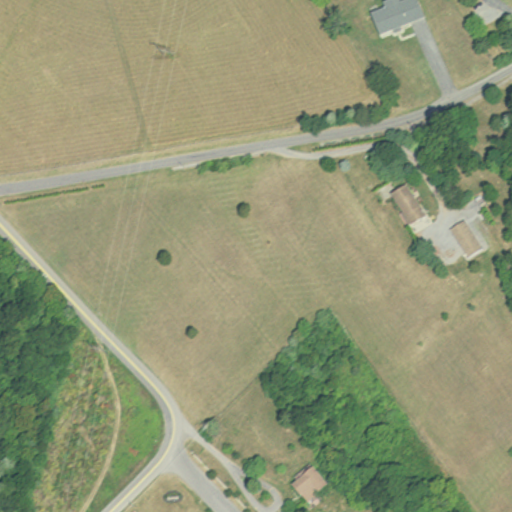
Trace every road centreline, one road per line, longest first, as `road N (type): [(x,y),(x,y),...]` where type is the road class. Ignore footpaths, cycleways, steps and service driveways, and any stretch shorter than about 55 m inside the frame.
road 1 (residential): [(0,188),(427,115),(511,67)]
road 2 (tertiary): [(171,453),(177,416),(161,387),(0,222)]
